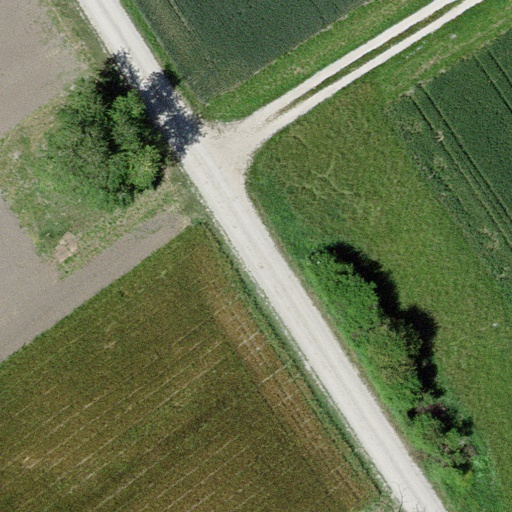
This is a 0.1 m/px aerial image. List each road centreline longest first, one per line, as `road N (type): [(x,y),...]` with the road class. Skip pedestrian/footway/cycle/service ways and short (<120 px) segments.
road 1 (track): [(439,511),(106,0)]
road 2 (track): [(205,152),(455,0)]
